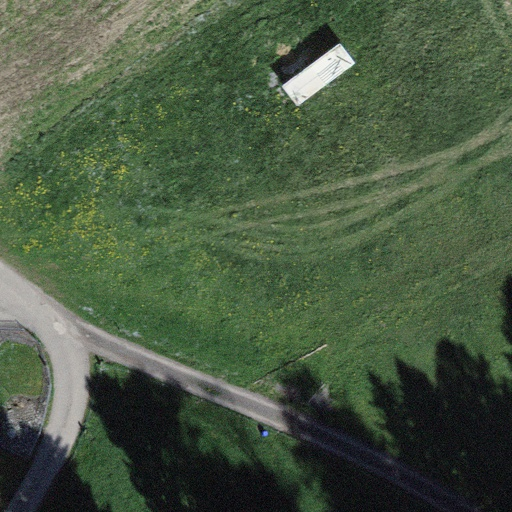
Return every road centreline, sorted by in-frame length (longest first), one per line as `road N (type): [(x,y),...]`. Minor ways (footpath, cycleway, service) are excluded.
road 1 (track): [(467,511),(97,342),(66,348)]
road 2 (unclassified): [(19,511),(46,470),(70,404),(66,348),(0,284)]
